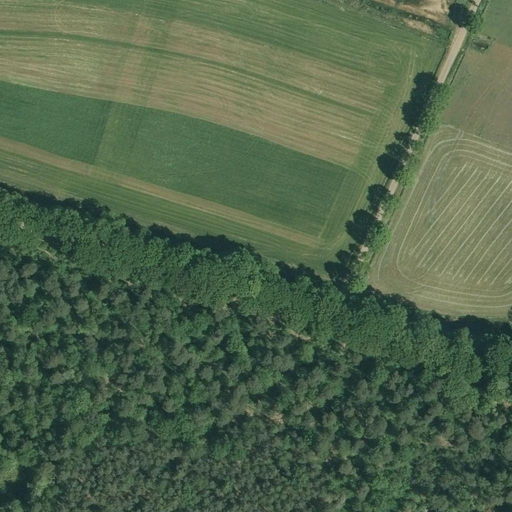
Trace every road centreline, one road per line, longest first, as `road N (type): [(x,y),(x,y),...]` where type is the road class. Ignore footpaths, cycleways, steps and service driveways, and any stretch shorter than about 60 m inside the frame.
road 1 (unclassified): [(333,323),(476,0)]
road 2 (unclassified): [(333,323),(0,218)]
road 3 (unclassified): [(511,378),(333,323)]
